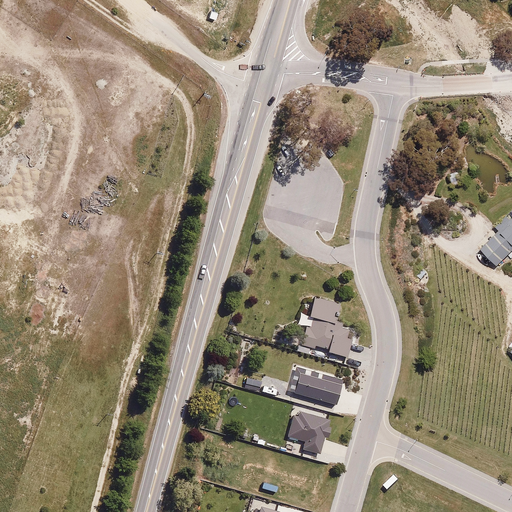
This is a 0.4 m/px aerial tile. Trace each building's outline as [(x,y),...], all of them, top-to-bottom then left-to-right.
[(285,162),(277,160),(271,183),(279,185),(285,162)] [(278,190),(270,190),(268,212),(276,213),(278,190)] [(483,250),(499,267),(511,253),(511,211),(497,226),(502,231),(483,250)] [(302,346),(349,358),(354,339),(349,338),(351,330),(343,328),(345,323),(338,322),(342,305),(315,297),(302,346)] [(291,392),(338,405),(345,380),(298,367),(291,392)] [(306,442),(303,450),(321,455),(331,420),(301,412),(299,417),(295,416),(289,437),(306,442)]
